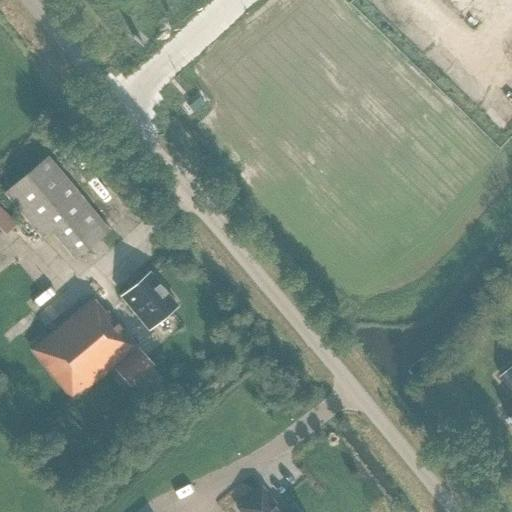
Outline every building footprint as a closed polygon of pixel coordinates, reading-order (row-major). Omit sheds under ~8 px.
[(77,256),(109,231),(48,157),(4,195),(40,237),(54,227),(77,256)] [(157,321),(176,305),(150,274),(131,291),(132,291),(123,297),(149,328),(157,321)] [(132,347),(91,299),(30,351),(70,399),(132,347)] [(131,386),(151,367),(135,351),(116,370),(131,386)] [(511,404),(503,411),(511,422),(511,368),(501,377),(511,391),(511,404)] [(291,511),(280,511),(261,490),(238,509),(240,511),(295,511),(294,510),(291,511)]
